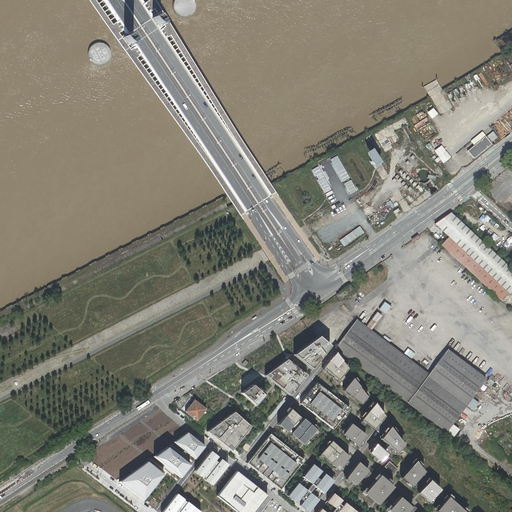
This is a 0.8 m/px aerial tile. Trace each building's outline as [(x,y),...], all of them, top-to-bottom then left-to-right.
[(173,0),(172,4),(172,7),(173,11),(176,14),(179,16),(183,17),(187,17),(190,15),(193,13),(195,9),(196,6),(195,2),(194,0),(173,0)] [(159,27),(161,26),(161,21),(157,15),(153,15),(151,18),(155,25),(159,27)] [(130,46),(132,45),(133,41),(128,34),(124,35),(122,38),(127,45),(130,46)] [(90,46),(88,49),(87,53),(87,57),(89,60),(92,63),(95,65),(99,66),(103,65),(106,63),(109,60),(110,57),(110,53),(109,49),(107,46),(104,43),(100,42),(97,42),(93,44),(90,46)] [(441,111),(452,107),(449,101),(447,102),(442,90),(438,92),(442,102),(438,104),(441,111)] [(491,142),(497,137),(492,131),(486,136),(491,142)] [(485,136),(467,151),(473,158),(474,158),(491,144),(485,136)] [(376,165),(380,162),(371,149),(364,154),(373,167),(376,165)] [(341,182),(348,178),(337,154),(328,158),(331,166),(333,165),(341,182)] [(320,165),(311,169),(325,199),(334,195),(320,165)] [(350,180),(343,183),(349,194),(356,190),(350,180)] [(511,270),(450,212),(435,224),(448,236),(441,244),(500,300),(508,292),(511,295),(511,270)] [(350,285),(336,294),(341,299),(354,290),(350,285)] [(356,319),(354,322),(426,376),(429,373),(356,319)] [(426,376),(354,322),(334,348),(336,350),(407,403),(446,432),(452,424),(485,379),(446,350),(429,373),(426,376)] [(297,324),(291,333),(305,344),(312,335),(297,324)] [(318,336),(293,354),(311,369),(330,345),(318,336)] [(327,336),(325,339),(332,345),(335,343),(327,336)] [(336,350),(333,350),(320,368),(337,381),(340,381),(350,369),(336,350)] [(306,375),(287,359),(265,375),(290,395),(306,375)] [(229,379),(235,375),(232,370),(226,373),(229,379)] [(369,394),(356,377),(353,378),(343,389),(361,403),(366,396),(369,394)] [(349,407),(316,382),(299,403),(333,429),(349,407)] [(252,385),(241,393),(255,405),(263,395),(252,385)] [(473,410),(478,403),(472,398),(466,406),(473,410)] [(194,399),(185,411),(197,421),(206,408),(194,399)] [(384,414),(374,400),(359,419),(371,430),(384,414)] [(315,430),(289,409),(277,425),(288,434),(289,433),(302,444),(315,430)] [(250,426),(233,412),(206,431),(231,451),(250,426)] [(405,442),(390,422),(377,438),(394,453),(402,445),(405,442)] [(365,435),(349,423),(340,435),(356,447),(365,435)] [(459,429),(452,424),(446,432),(453,437),(459,429)] [(187,433),(174,442),(195,459),(205,446),(187,433)] [(303,460),(269,434),(248,461),(281,487),(303,460)] [(349,458),(331,441),(319,454),(337,471),(349,458)] [(95,450),(105,467),(119,459),(110,442),(95,450)] [(388,453),(376,444),(369,452),(380,462),(388,453)] [(167,447),(153,456),(180,477),(189,465),(167,447)] [(218,457),(210,450),(193,472),(212,486),(228,464),(221,459),(218,463),(215,461),(218,457)] [(427,472),(418,459),(404,473),(389,460),(382,468),(398,481),(401,477),(413,488),(427,472)] [(147,461),(119,481),(144,501),(165,474),(147,461)] [(367,470),(357,462),(345,477),(354,485),(367,470)] [(333,480),(312,464),(302,477),(304,478),(299,485),(297,483),(287,496),(308,511),(318,499),(316,498),(321,492),(323,493),(333,480)] [(254,511),(268,495),(236,470),(217,495),(238,511),(254,511)] [(392,486),(379,475),(363,492),(376,504),(392,486)] [(439,489),(428,479),(415,494),(426,504),(439,489)] [(341,500),(332,493),(317,511),(356,511),(346,504),(343,508),(338,503),(341,500)] [(200,511),(177,494),(162,511),(200,511)] [(405,511),(410,507),(399,497),(387,510),(389,511),(405,511)] [(461,511),(446,498),(436,510),(437,511),(461,511)]
